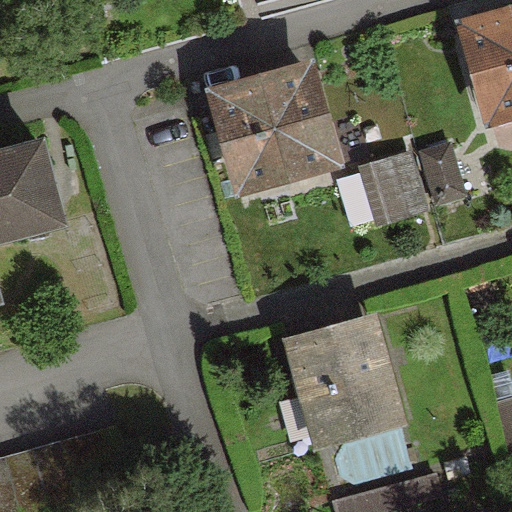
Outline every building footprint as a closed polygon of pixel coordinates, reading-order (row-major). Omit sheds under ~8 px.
[(511,11),(471,23),(500,127),(511,123),(511,11)] [(331,63),(220,93),(247,197),(359,168),(331,63)] [(34,149),(0,158),(0,231),(53,218),(34,149)] [(383,316),(291,339),(320,451),(411,428),(383,316)] [(121,426),(0,458),(0,511),(64,511),(139,492),(121,426)]
